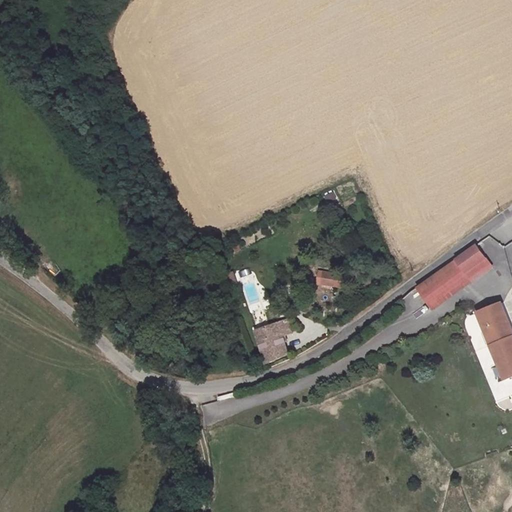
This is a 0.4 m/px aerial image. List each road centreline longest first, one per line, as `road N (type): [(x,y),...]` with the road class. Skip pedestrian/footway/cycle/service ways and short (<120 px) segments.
road 1 (unclassified): [(0,259),(139,373),(191,389),(250,380),(305,359),(511,213)]
road 2 (track): [(191,389),(206,457),(199,511)]
